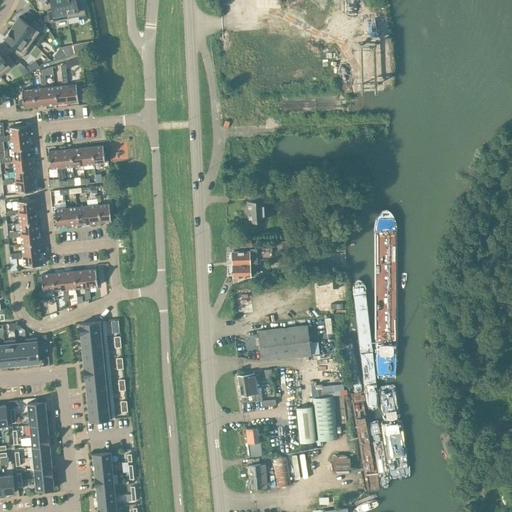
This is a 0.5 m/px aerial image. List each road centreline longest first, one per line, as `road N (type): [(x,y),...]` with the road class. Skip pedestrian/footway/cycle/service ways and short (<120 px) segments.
road 1 (residential): [(117,294),(111,243),(52,248),(37,128),(152,118)]
road 2 (secondary): [(220,511),(198,198)]
road 3 (unclassified): [(179,511),(161,293)]
road 4 (unclassified): [(198,198),(218,145),(207,59),(188,19)]
road 5 (secondary): [(198,198),(188,19)]
road 6 (unclassified): [(161,293),(152,118)]
road 7 (residential): [(62,375),(74,509),(53,511)]
